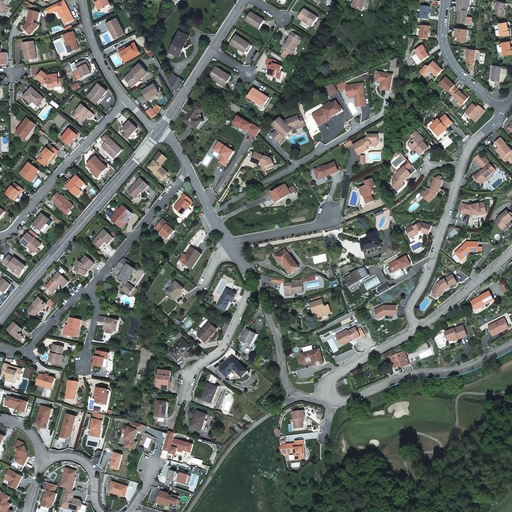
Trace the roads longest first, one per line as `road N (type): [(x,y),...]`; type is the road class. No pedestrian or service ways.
road 1 (tertiary): [(0,319),(158,131)]
road 2 (residential): [(325,396),(346,399),(406,374),(470,368),(511,345)]
road 3 (residential): [(187,511),(257,420),(297,394),(325,396)]
road 4 (residential): [(0,235),(14,229),(125,100)]
road 5 (residential): [(209,214),(360,126)]
road 6 (residential): [(462,165),(425,282),(411,302),(418,327)]
road 7 (residential): [(93,287),(190,172)]
road 8 (residential): [(253,276),(223,350),(189,374),(184,399)]
road 9 (residential): [(445,0),(444,46),(453,63),(504,109)]
road 10 (residential): [(0,345),(26,353),(80,291),(93,287)]
road 11 (residential): [(511,249),(418,327)]
road 12 (residential): [(418,327),(334,374),(325,396)]
